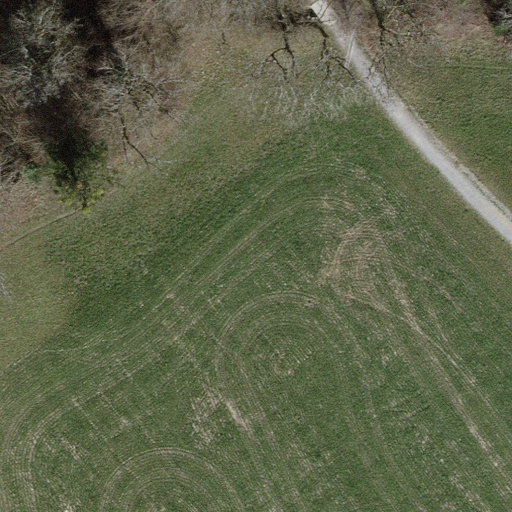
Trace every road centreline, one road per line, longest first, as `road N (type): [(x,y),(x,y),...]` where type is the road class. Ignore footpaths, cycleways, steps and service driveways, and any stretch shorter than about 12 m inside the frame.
road 1 (track): [(0,305),(351,49)]
road 2 (track): [(345,41),(422,138),(511,230)]
